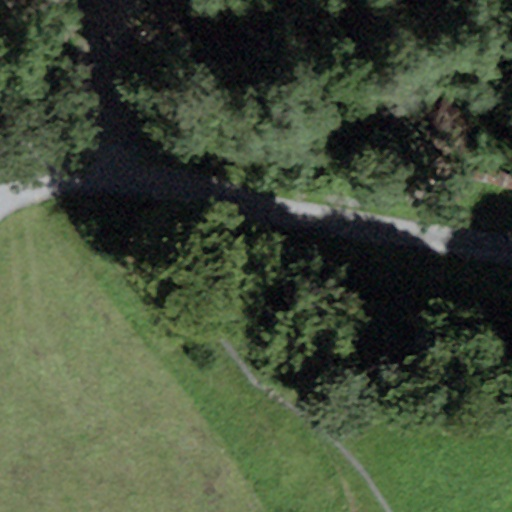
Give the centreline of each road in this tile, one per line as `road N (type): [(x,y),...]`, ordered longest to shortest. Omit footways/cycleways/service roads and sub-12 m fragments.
road 1 (track): [(511,244),(238,203)]
road 2 (track): [(114,165),(123,0)]
road 3 (track): [(238,203),(114,165)]
